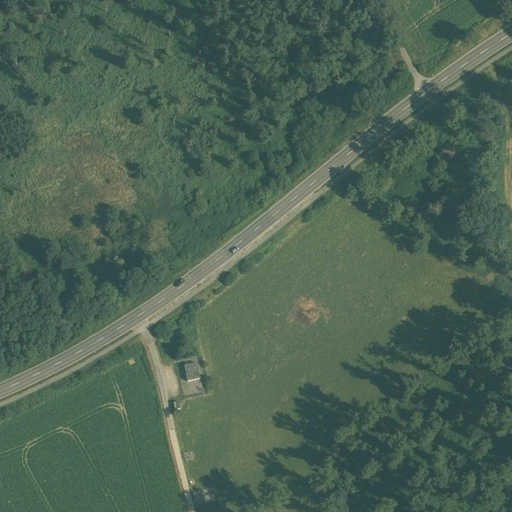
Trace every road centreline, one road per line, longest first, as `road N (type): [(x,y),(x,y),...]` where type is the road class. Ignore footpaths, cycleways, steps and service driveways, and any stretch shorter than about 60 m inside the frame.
road 1 (secondary): [(511,33),(138,317),(0,393)]
road 2 (track): [(191,511),(138,317)]
